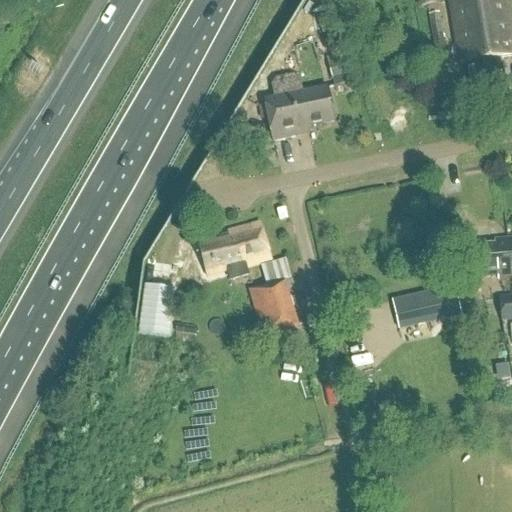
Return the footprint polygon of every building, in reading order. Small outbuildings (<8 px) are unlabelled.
[(438,5),(436,0),(415,0),(417,9),(438,5)] [(505,88),(501,59),(511,57),(511,35),(506,0),(450,0),(449,0),(459,66),(465,65),(470,93),(505,88)] [(435,71),(449,68),(439,14),(426,17),(435,71)] [(335,42),(323,46),(326,54),(338,50),(335,42)] [(275,141),(303,135),(302,128),(335,121),(328,87),(266,99),(275,141)] [(249,277),(247,270),(273,262),(261,224),(228,234),(230,241),(198,250),(206,278),(227,272),(230,283),(249,277)] [(499,280),(511,278),(511,261),(511,251),(510,240),(503,241),(503,247),(466,250),(469,280),(499,278),(499,280)] [(263,338),(297,328),(284,283),(250,293),(263,338)] [(398,325),(409,322),(410,326),(436,320),(434,310),(458,304),(455,288),(393,302),(398,325)] [(239,294),(214,300),(225,344),(250,338),(239,294)] [(511,321),(511,297),(499,299),(501,322),(511,321)] [(511,384),(508,369),(495,371),(497,387),(511,384)]
